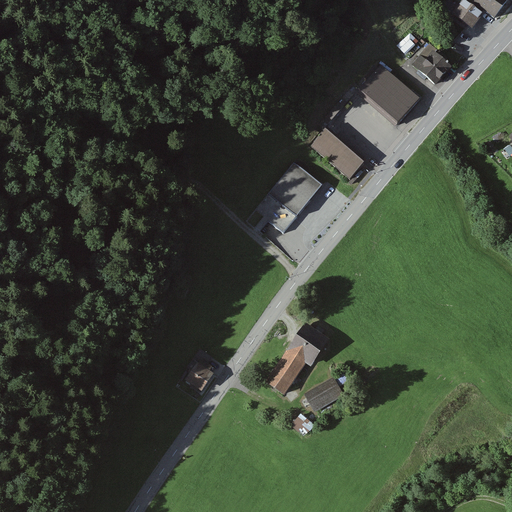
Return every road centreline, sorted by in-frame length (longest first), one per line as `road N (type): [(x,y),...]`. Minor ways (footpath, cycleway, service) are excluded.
road 1 (track): [(302,274),(187,179),(158,206),(121,267),(85,285),(0,391)]
road 2 (tertiary): [(379,181),(174,452)]
road 3 (secondary): [(503,38),(379,181)]
